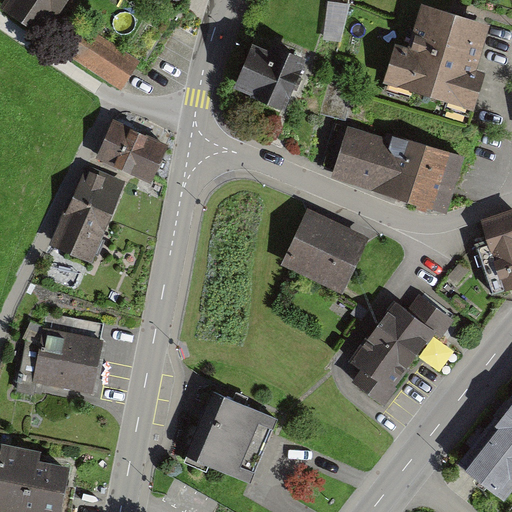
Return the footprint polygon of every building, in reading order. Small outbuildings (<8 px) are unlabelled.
[(3,0),(60,40),(87,0),(3,0)] [(338,0),(329,0),(328,38),(348,39),(350,1),(338,0)] [(511,26),(511,22),(433,0),(424,0),(400,87),(488,112),(511,26)] [(144,58),(102,28),(84,54),(126,84),(144,58)] [(301,101),(318,53),(262,34),(246,81),(301,101)] [(183,134),(118,109),(101,153),(166,178),(183,134)] [(477,155),(352,120),(337,174),(462,209),(477,155)] [(64,242),(104,259),(138,178),(99,161),(64,242)] [(394,247),(326,213),(300,265),(368,299),(394,247)] [(511,279),(511,219),(493,223),(505,281),(511,279)] [(450,329),(406,299),(357,368),(401,398),(450,329)] [(116,323),(52,308),(37,373),(100,388),(116,323)] [(288,417),(226,393),(199,463),(261,487),(288,417)] [(511,420),(481,461),(511,484),(511,420)] [(84,511),(94,466),(16,450),(4,511),(10,511),(84,511)]
